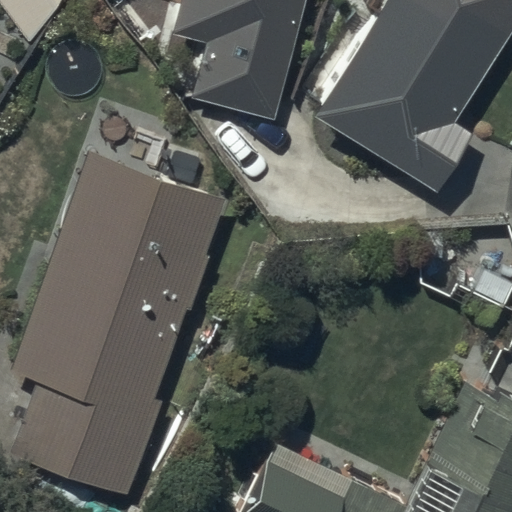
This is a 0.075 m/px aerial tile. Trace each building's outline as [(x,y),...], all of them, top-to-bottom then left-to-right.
[(0,0),(0,9),(26,43),(52,0),(0,0)] [(268,118),(297,0),(176,0),(167,36),(200,44),(187,97),(268,118)] [(511,16),(511,0),(379,0),(305,122),(429,197),(465,137),(446,125),(511,16)] [(123,494),(215,202),(74,157),(6,372),(28,379),(3,456),(123,494)] [(511,511),(511,404),(485,392),(483,399),(456,386),(407,492),(347,465),(341,478),(268,444),(236,511),(511,511)]
